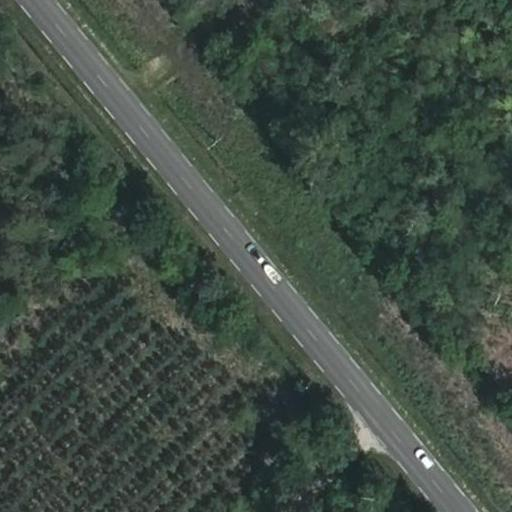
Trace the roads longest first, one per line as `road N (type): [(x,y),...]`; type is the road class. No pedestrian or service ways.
road 1 (primary): [(32,0),(459,511)]
road 2 (track): [(248,0),(121,106)]
